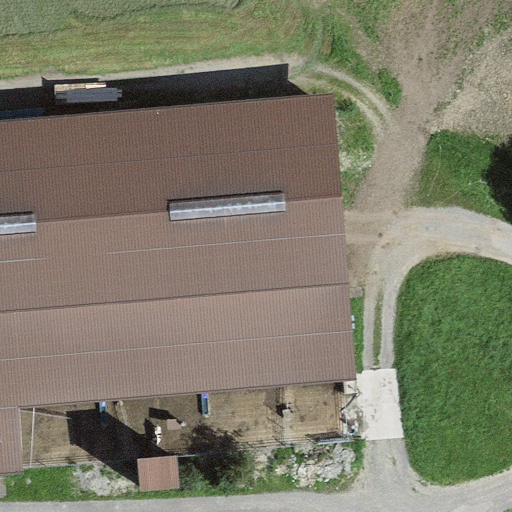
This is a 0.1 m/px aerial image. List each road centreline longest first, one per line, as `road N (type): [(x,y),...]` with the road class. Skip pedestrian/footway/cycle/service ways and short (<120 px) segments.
road 1 (track): [(0,82),(277,62),(358,79),(386,110),(403,156),(398,274)]
road 2 (track): [(511,250),(480,243),(435,248),(398,274),(411,468),(458,490),(511,474)]
